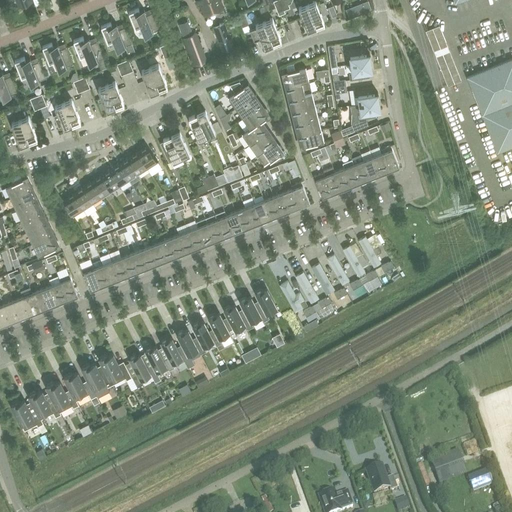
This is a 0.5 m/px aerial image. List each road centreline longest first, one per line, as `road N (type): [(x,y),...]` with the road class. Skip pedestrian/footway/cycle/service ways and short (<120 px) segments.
road 1 (residential): [(0,362),(419,195),(413,174)]
road 2 (residential): [(413,174),(0,338)]
road 3 (residential): [(0,165),(98,135),(303,43),(384,29)]
road 4 (residential): [(169,511),(473,347)]
road 5 (unclassified): [(413,174),(384,29)]
